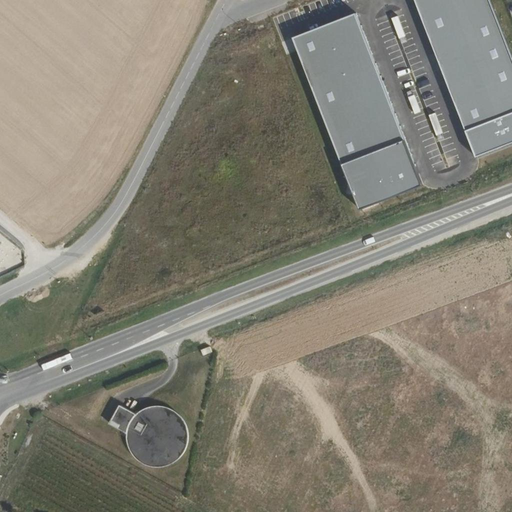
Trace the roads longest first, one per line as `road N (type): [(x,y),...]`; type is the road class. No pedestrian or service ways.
road 1 (tertiary): [(0,393),(511,196)]
road 2 (unclassified): [(46,272),(92,237),(122,200),(215,17)]
